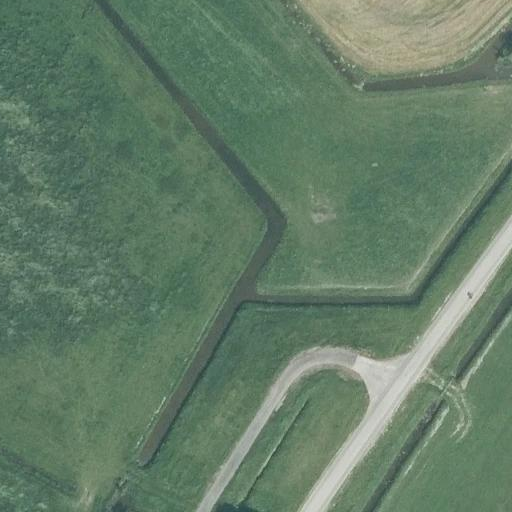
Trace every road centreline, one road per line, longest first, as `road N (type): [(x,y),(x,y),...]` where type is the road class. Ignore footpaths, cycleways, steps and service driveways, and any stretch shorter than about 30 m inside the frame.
road 1 (unclassified): [(398,382),(332,356),(296,368),(204,511)]
road 2 (unclassified): [(398,382),(511,230)]
road 3 (unclassified): [(312,511),(398,382)]
